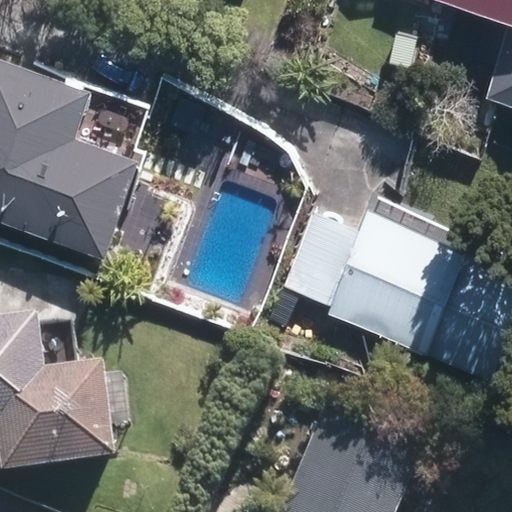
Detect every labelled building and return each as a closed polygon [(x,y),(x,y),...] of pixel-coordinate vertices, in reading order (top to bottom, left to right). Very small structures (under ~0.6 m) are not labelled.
[(511,0),(455,0),(511,16),(511,0)] [(511,94),(511,38),(497,90),(511,94)] [(64,93),(0,71),(0,211),(88,241),(113,170),(45,147),(64,93)] [(498,277),(371,220),(331,309),(458,366),(498,277)] [(0,472),(91,462),(82,384),(25,390),(19,339),(0,341),(0,472)] [(376,511),(400,454),(321,423),(286,511),(376,511)]
